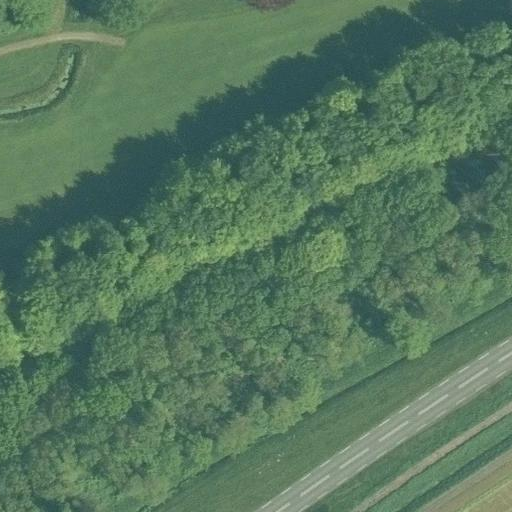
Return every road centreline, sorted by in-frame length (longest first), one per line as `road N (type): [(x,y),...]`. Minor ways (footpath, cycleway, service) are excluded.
road 1 (track): [(511,169),(0,429)]
road 2 (track): [(0,377),(511,117)]
road 3 (primary): [(281,511),(511,357)]
